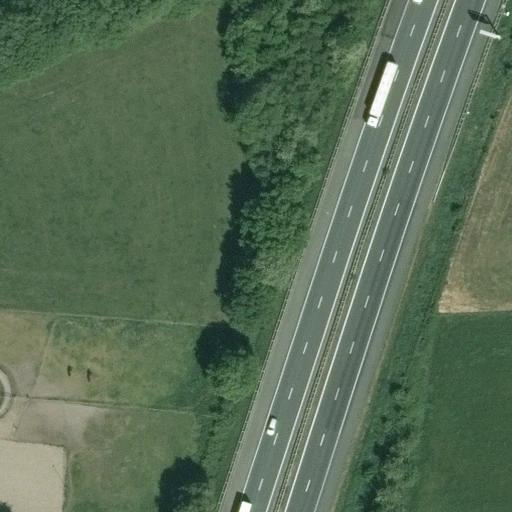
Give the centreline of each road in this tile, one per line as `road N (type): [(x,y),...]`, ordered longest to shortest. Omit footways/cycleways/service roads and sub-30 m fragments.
road 1 (motorway): [(300,511),(470,0)]
road 2 (motorway): [(423,0),(254,511)]
